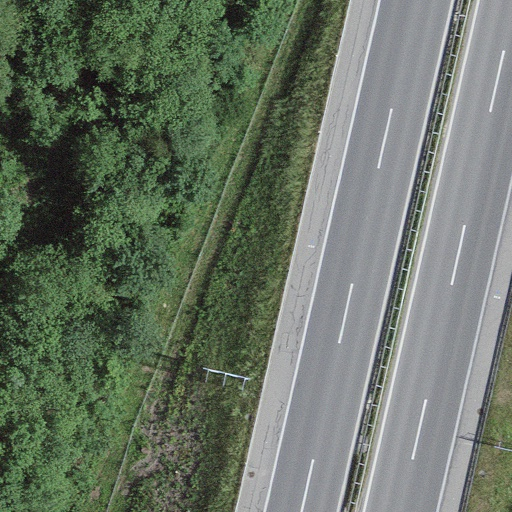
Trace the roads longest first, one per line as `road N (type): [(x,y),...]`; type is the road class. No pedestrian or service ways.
road 1 (motorway): [(415,0),(300,511)]
road 2 (motorway): [(400,511),(511,11)]
